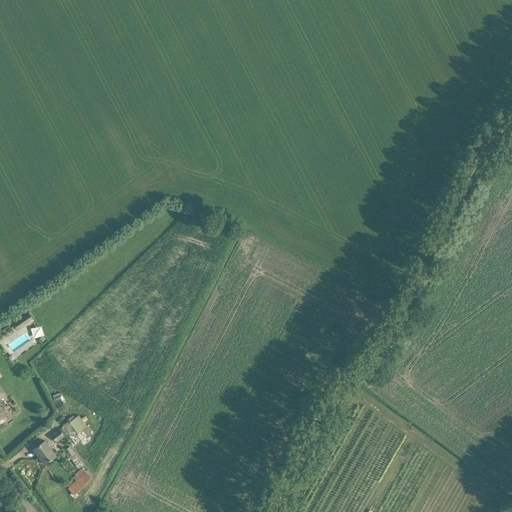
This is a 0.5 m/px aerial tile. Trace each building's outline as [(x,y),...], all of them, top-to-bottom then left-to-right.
[(32,311),(15,320),(19,329),(37,321),(32,311)] [(0,422),(8,417),(0,405),(0,399),(6,396),(0,387),(0,422)] [(55,400),(53,400),(57,409),(58,409),(58,410),(67,406),(61,392),(53,396),(55,400)] [(79,431),(82,438),(88,436),(87,436),(93,433),(90,426),(79,431)] [(45,441),(34,449),(45,464),(57,455),(56,455),(64,449),(53,435),(45,441)] [(83,467),(75,476),(78,478),(68,488),(76,495),(94,477),(83,467)]
